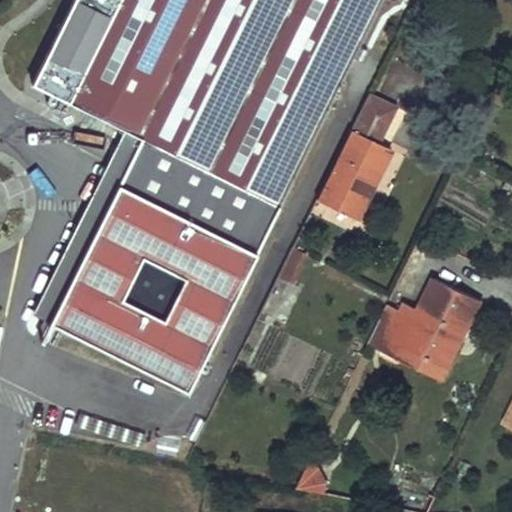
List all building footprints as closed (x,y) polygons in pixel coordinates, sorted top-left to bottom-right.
[(70,0),(30,81),(120,126),(138,135),(45,318),(181,387),(348,60),(354,49),(379,0),(70,0)] [(365,55),(354,49),(348,60),(359,66),(365,55)] [(510,85),(500,80),(490,99),(500,104),(510,85)] [(391,105),(366,94),(316,200),(356,219),(389,150),(375,141),(391,105)] [(138,135),(120,126),(26,308),(45,318),(138,135)] [(401,164),(402,192),(437,191),(436,163),(401,164)] [(308,255),(294,248),(279,277),(293,283),(308,255)] [(421,311),(405,303),(384,348),(399,355),(403,345),(439,363),(450,339),(461,343),(482,299),(435,279),(421,311)] [(461,343),(450,339),(439,363),(449,367),(461,343)]
